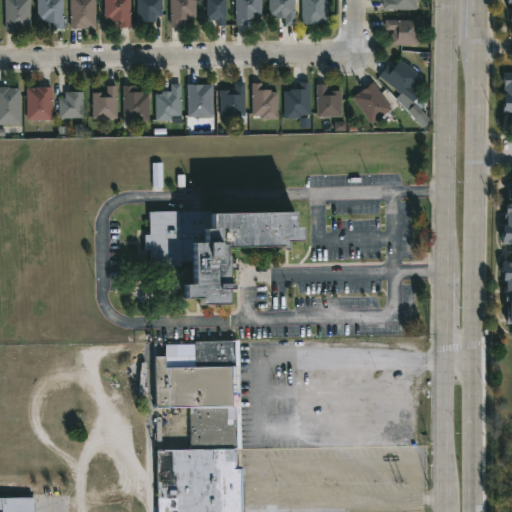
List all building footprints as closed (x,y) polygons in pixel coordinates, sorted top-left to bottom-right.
[(8,30),(5,30),(5,0),(30,0),(30,30),(8,30)] [(63,0),(63,29),(53,29),(53,23),(44,24),(44,21),(38,21),(37,0),(63,0)] [(95,0),(95,28),(70,28),(70,0),(95,0)] [(129,0),(130,28),(121,28),(121,21),(110,21),(110,19),(104,20),(103,0),(129,0)] [(151,22),(138,22),(137,0),(162,0),(162,16),(155,16),(156,22),(151,22)] [(173,27),(171,27),(170,0),(195,0),(196,17),(180,19),(180,27),(173,27)] [(225,0),(225,26),(216,26),(216,21),(211,21),(211,18),(206,18),(206,0),(225,0)] [(261,0),(262,16),(255,16),(255,19),(246,20),(246,26),(236,26),(236,0),(261,0)] [(294,0),(295,24),(285,25),(285,18),(276,18),(276,16),(269,16),(269,0),(294,0)] [(303,25),(302,25),(301,0),(326,0),(327,25),(303,25)] [(419,0),(419,1),(417,1),(417,10),(383,9),(383,0),(419,0)] [(418,20),(418,46),(392,45),(392,33),(393,33),(393,30),(385,30),(385,20),(418,20)] [(399,61),(402,63),(403,62),(423,79),(413,90),(419,95),(413,102),(406,96),(405,98),(379,76),(387,66),(392,70),(399,61)] [(511,73),(511,111),(502,111),(502,91),(504,91),(504,74),(511,73)] [(244,116),(220,116),(220,90),(234,90),(234,82),(244,82),(244,116)] [(172,120),(155,121),(155,94),(162,94),(162,90),(171,90),(170,83),(180,83),(181,116),(172,117),(172,120)] [(301,119),(284,119),(284,91),(290,91),(290,89),(300,89),(299,83),(310,83),(310,116),(301,116),(301,119)] [(386,113),(370,124),(352,97),(372,83),(391,109),(386,113)] [(133,84),(133,91),(143,91),(143,94),(149,94),(149,120),(132,121),(132,123),(124,124),(123,85),(133,84)] [(213,116),(188,116),(187,85),(212,84),(213,116)] [(262,84),(262,89),(270,89),(270,92),(278,92),(278,119),(261,120),(261,116),(252,116),(251,84),(262,84)] [(112,117),(93,117),(92,91),(106,91),(106,85),(116,85),(117,117),(112,117)] [(326,90),(341,91),(341,116),(316,116),(316,85),(325,85),(326,90)] [(0,86),(8,86),(8,87),(20,87),(21,123),(0,123),(0,86)] [(46,118),(27,119),(26,87),(52,86),(52,118),(46,118)] [(60,117),(59,117),(58,98),(65,97),(65,91),(83,90),(83,117),(60,117)] [(407,111),(422,127),(429,119),(415,104),(407,111)] [(162,181),(162,163),(152,163),(152,181),(162,181)] [(511,242),(503,242),(503,230),(505,230),(505,223),(507,223),(507,217),(505,217),(505,209),(507,210),(508,181),(511,181),(511,179),(511,242)] [(294,206),(294,221),(300,221),(300,241),(285,241),(285,250),(280,250),(280,246),(224,247),(225,252),(226,252),(227,279),(230,279),(230,284),(227,284),(227,300),(199,300),(199,294),(183,294),(183,280),(192,280),(191,265),(150,265),(150,249),(145,249),(145,234),(149,234),(149,211),(209,210),(209,207),(294,206)] [(510,261),(511,261),(511,322),(508,322),(508,301),(506,301),(506,294),(504,294),(504,286),(506,286),(506,283),(504,283),(504,279),(502,279),(503,260),(510,261)] [(239,345),(241,448),(236,448),(236,466),(242,466),(242,511),(156,511),(156,450),(192,449),(192,406),(155,406),(155,355),(165,355),(164,366),(194,366),(194,340),(239,340),(239,345)] [(32,511),(0,511),(0,497),(32,496),(32,511)]
